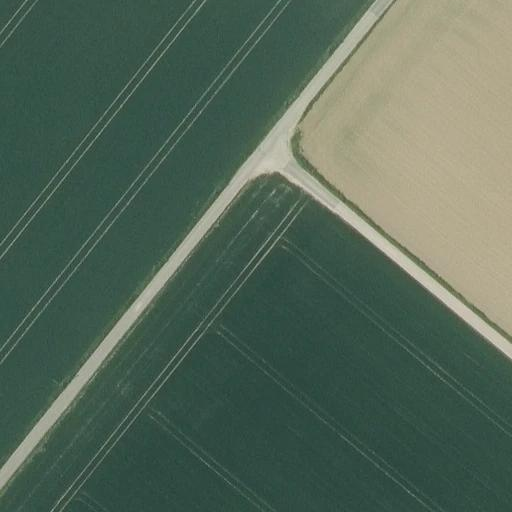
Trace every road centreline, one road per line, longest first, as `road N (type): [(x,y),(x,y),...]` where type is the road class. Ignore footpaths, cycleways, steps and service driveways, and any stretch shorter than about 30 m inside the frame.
road 1 (track): [(382,0),(0,477)]
road 2 (track): [(266,144),(511,350)]
